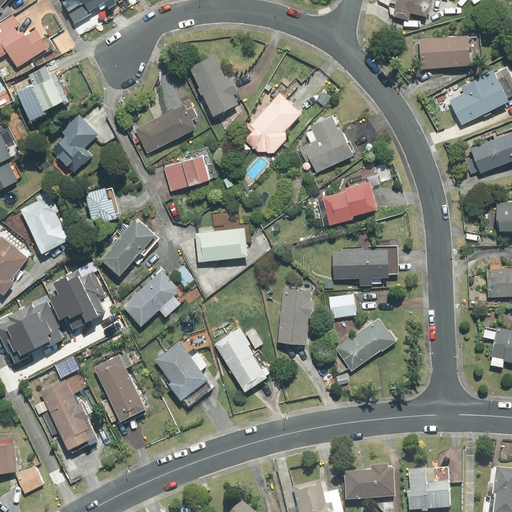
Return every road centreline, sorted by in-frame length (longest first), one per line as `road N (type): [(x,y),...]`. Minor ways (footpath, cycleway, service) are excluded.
road 1 (residential): [(338,46),(405,121),(428,175),(439,228),(445,414)]
road 2 (residential): [(445,414),(266,439),(89,511)]
road 3 (residential): [(116,63),(150,23),(213,9),(302,25),(338,46)]
